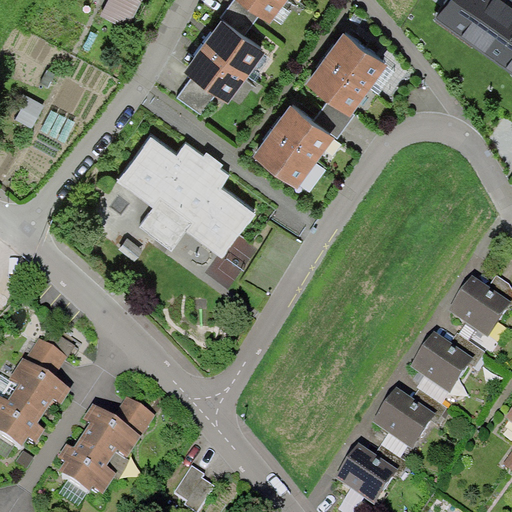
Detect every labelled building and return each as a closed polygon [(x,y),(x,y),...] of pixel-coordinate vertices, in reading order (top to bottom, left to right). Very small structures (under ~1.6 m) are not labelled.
[(142,0),(141,0),(106,0),(99,14),(126,29),(142,0)] [(285,0),(236,0),(269,23),(285,0)] [(511,2),(508,0),(451,0),(439,17),(511,69),(511,2)] [(261,51),(219,20),(210,34),(195,54),(181,72),(223,102),(261,51)] [(387,62),(343,31),(332,47),(331,49),(322,62),(307,83),(351,113),(387,62)] [(334,136),(291,103),(278,121),(267,135),(254,153),(296,185),(334,136)] [(176,155),(152,137),(118,182),(153,208),(140,226),(171,250),(185,232),(222,259),(256,213),(221,187),(230,175),(220,168),(223,164),(205,150),(201,155),(185,143),(176,155)] [(511,301),(472,275),(448,311),(487,337),(511,301)] [(474,359),(435,333),(412,368),(450,394),(474,359)] [(66,357),(38,340),(25,361),(52,378),(66,357)] [(25,361),(20,357),(5,381),(15,388),(11,397),(39,416),(47,405),(56,411),(70,390),(52,378),(25,361)] [(435,414),(396,388),(373,423),(412,449),(435,414)] [(124,396),(111,416),(141,435),(154,414),(124,396)] [(39,416),(11,397),(7,403),(0,398),(0,435),(15,445),(20,448),(26,439),(33,444),(41,432),(32,426),(39,416)] [(111,416),(93,404),(88,411),(83,419),(89,423),(79,441),(107,459),(114,450),(127,458),(141,435),(111,416)] [(511,406),(501,423),(511,430),(511,406)] [(107,459),(79,441),(73,450),(65,445),(54,461),(61,466),(55,475),(87,495),(91,489),(100,495),(113,475),(101,468),(107,459)] [(397,469),(357,444),(334,479),(374,505),(397,469)] [(191,466),(173,493),(186,501),(184,505),(194,511),(197,511),(214,486),(201,478),(204,474),(191,466)]
